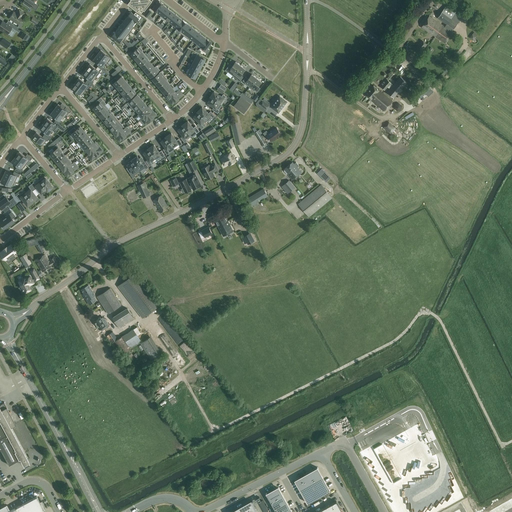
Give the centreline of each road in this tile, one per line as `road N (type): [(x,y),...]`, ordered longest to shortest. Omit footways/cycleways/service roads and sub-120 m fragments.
road 1 (tertiary): [(306,0),(303,117),(294,146),(113,245),(11,320)]
road 2 (secondary): [(99,511),(6,337)]
road 3 (unclassified): [(321,452),(199,511)]
road 4 (secondary): [(0,103),(79,0)]
